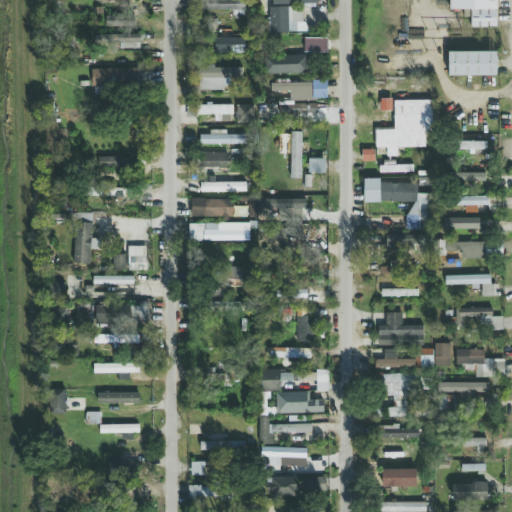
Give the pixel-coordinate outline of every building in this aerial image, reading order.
[(245,0),(231,0),(200,0),(200,13),(245,14),(245,0)] [(497,0),(449,0),(450,10),(471,10),(471,28),(497,28),(497,0)] [(269,8),(270,33),(305,32),(304,7),(269,8)] [(101,44),(119,44),(119,49),(142,49),(141,34),(100,35),(101,44)] [(245,39),(215,38),(214,53),(244,54),(245,39)] [(327,39),(305,38),(305,53),(327,53),(327,39)] [(497,76),(497,52),(448,52),(448,77),(497,76)] [(267,75),(307,74),(307,55),(266,56),(267,75)] [(200,68),(201,90),(230,89),(230,79),(242,79),(242,67),(200,68)] [(92,69),(92,86),(136,87),(137,70),(92,69)] [(139,84),(151,84),(151,72),(139,72),(139,84)] [(327,81),(271,82),(271,92),(290,91),(290,100),(327,100),(327,81)] [(380,112),(392,112),(392,99),(381,99),(380,112)] [(393,101),(393,130),(377,130),(377,156),(397,156),(397,148),(425,148),(425,133),(433,133),(433,101),(393,101)] [(317,103),(279,104),(279,116),(299,116),(299,123),(318,122),(317,103)] [(254,123),(254,105),(236,105),(237,123),(254,123)] [(232,106),(198,106),(198,115),(220,115),(220,119),(232,119),(232,106)] [(226,130),(210,130),(210,135),(199,136),(199,145),(245,145),(245,135),(226,135),(226,130)] [(290,179),(301,179),(302,133),(291,133),(290,179)] [(486,142),(461,142),(461,150),(469,150),(469,152),(486,152),(486,142)] [(227,153),(200,153),(200,169),(227,168),(227,153)] [(99,157),(100,169),(134,168),(133,156),(99,157)] [(325,173),(325,159),(309,159),(308,173),(325,173)] [(412,165),(395,166),(395,161),(381,161),(381,173),(413,172),(412,165)] [(457,181),(485,182),(486,172),(457,170),(457,181)] [(380,203),(380,179),(363,179),(364,203),(380,203)] [(201,193),(246,192),(246,183),(201,183),(201,193)] [(407,230),(432,230),(433,195),(418,194),(418,184),(381,183),(381,202),(408,202),(407,230)] [(130,197),(130,187),(88,187),(88,196),(130,197)] [(477,213),(477,206),(489,206),(489,197),(457,197),(457,207),(469,206),(469,213),(477,213)] [(233,218),(233,200),(191,199),(191,217),(233,218)] [(304,209),(304,199),(260,200),(260,210),(304,209)] [(443,219),(443,230),(480,229),(480,218),(443,219)] [(249,223),(189,224),(189,241),(249,240),(249,223)] [(91,239),(92,224),(75,224),(74,264),(90,265),(91,250),(101,250),(101,240),(91,239)] [(386,251),(425,252),(426,236),(387,235),(386,251)] [(503,242),(454,243),(455,259),(503,258),(503,242)] [(128,271),(146,271),(146,247),(128,247),(128,271)] [(125,255),(113,255),(114,269),(126,269),(125,255)] [(391,267),(380,267),(379,274),(400,275),(401,262),(391,262),(391,267)] [(243,287),(242,267),(220,267),(220,276),(214,277),(215,297),(226,296),(225,288),(243,287)] [(445,287),(480,286),(480,297),(495,297),(495,284),(490,284),(490,275),(445,276),(445,287)] [(93,284),(133,286),(134,277),(93,276),(93,284)] [(64,283),(50,283),(49,296),(64,297),(64,283)] [(418,297),(418,289),(381,290),(381,297),(418,297)] [(209,311),(245,312),(245,303),(209,302),(209,311)] [(149,321),(148,306),(96,306),(97,323),(129,323),(129,321),(149,321)] [(492,308),(454,309),(455,328),(463,328),(463,318),(479,318),(479,329),(503,329),(502,317),(492,317),(492,308)] [(424,326),(402,326),(402,314),(386,313),(385,326),(378,326),(378,346),(423,347),(424,326)] [(297,342),(314,341),(314,316),(296,317),(297,342)] [(94,344),(138,343),(138,333),(94,334),(94,344)] [(434,367),(450,367),(449,344),(434,344),(434,367)] [(310,359),(310,348),(269,349),(269,359),(310,359)] [(396,350),(383,350),(384,359),(374,359),(375,369),(414,368),(414,360),(397,360),(396,350)] [(433,350),(419,350),(419,368),(433,368),(433,350)] [(484,350),(456,351),(456,365),(475,364),(475,378),(504,377),(504,359),(484,360),(484,350)] [(94,364),(94,374),(139,373),(138,363),(94,364)] [(205,368),(205,383),(222,383),(222,387),(236,387),(235,368),(205,368)] [(280,370),(261,371),(261,392),(281,391),(280,370)] [(328,391),(328,370),(316,370),(316,391),(328,391)] [(382,375),(383,397),(393,397),(393,408),(387,408),(387,417),(410,417),(410,392),(416,392),(415,374),(382,375)] [(489,384),(439,382),(439,393),(488,395),(489,384)] [(65,390),(49,390),(50,415),(66,414),(65,390)] [(276,393),(277,414),(324,413),(323,400),(309,401),(309,392),(276,393)] [(140,394),(98,393),(98,404),(140,404),(140,394)] [(276,416),(276,408),(268,408),(268,393),(260,393),(260,416),(276,416)] [(438,411),(453,411),(453,396),(437,396),(438,411)] [(100,412),(86,413),(87,425),(101,425),(100,412)] [(311,424),(269,425),(269,417),(259,418),(259,435),(312,434),(311,424)] [(139,425),(99,425),(99,434),(139,433),(139,425)] [(380,440),(418,438),(418,429),(399,429),(399,426),(380,426),(380,440)] [(485,450),(485,439),(464,438),(464,450),(485,450)] [(244,450),(244,442),(200,442),(200,451),(244,450)] [(306,467),(306,449),(261,448),(261,466),(306,467)] [(135,473),(135,459),(109,458),(108,472),(135,473)] [(205,462),(190,463),(191,476),(218,476),(217,468),(205,468),(205,462)] [(416,487),(416,470),(382,470),(382,488),(416,487)] [(297,498),(297,493),(327,493),(327,478),(268,478),(268,498),(297,498)] [(452,501),(488,500),(487,484),(451,485),(452,501)] [(188,486),(188,497),(223,498),(223,487),(188,486)] [(424,511),(425,502),(380,504),(380,511),(424,511)]
